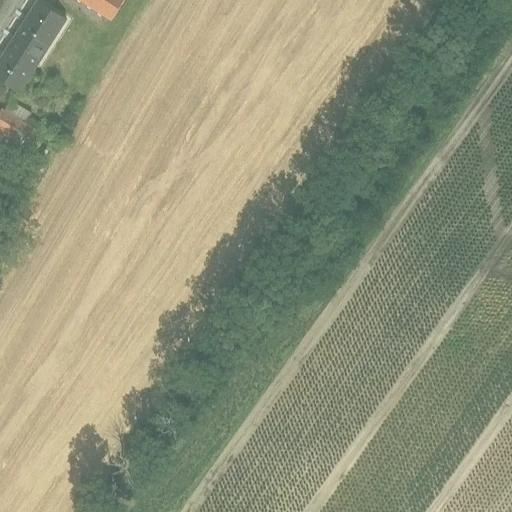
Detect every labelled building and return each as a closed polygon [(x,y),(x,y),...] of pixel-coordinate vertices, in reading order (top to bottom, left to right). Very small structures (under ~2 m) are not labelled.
[(129,0),(75,0),(115,24),(129,0)] [(36,1),(20,26),(55,49),(72,25),(36,1)] [(20,26),(4,49),(40,73),(55,49),(20,26)] [(40,73),(4,49),(0,56),(0,82),(24,98),(40,73)] [(50,139),(0,109),(0,133),(39,157),(50,139)]
